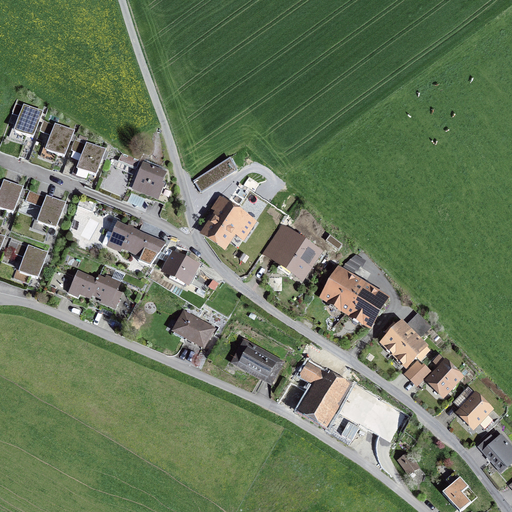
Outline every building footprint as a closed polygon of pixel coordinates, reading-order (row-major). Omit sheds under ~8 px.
[(27,106),(17,134),(37,141),(47,114),(27,106)] [(58,126),(49,153),(70,160),(79,134),(58,126)] [(10,155),(14,143),(6,140),(1,152),(10,155)] [(23,145),(14,143),(10,155),(19,158),(23,145)] [(88,143),(79,170),(100,177),(109,150),(88,143)] [(42,155),(33,152),(29,162),(38,166),(42,155)] [(142,172),(134,191),(160,202),(172,175),(146,164),(120,153),(116,161),(142,172)] [(54,160),(42,155),(38,166),(50,170),(54,160)] [(197,182),(203,194),(241,173),(234,162),(197,182)] [(76,167),(70,166),(67,176),(73,178),(76,167)] [(0,193),(0,210),(14,215),(23,189),(4,182),(0,193)] [(27,201),(37,205),(41,195),(30,191),(27,201)] [(131,193),(128,204),(146,209),(149,199),(131,193)] [(37,224),(57,231),(66,205),(46,198),(37,224)] [(203,238),(228,253),(238,238),(247,243),(259,224),(225,203),(203,238)] [(162,242),(119,224),(114,235),(109,233),(104,244),(134,256),(135,252),(155,260),(162,242)] [(282,259),(277,266),(305,286),(326,257),(286,228),(270,250),(282,259)] [(165,278),(187,289),(197,268),(184,262),(189,252),(180,248),(165,278)] [(31,250),(23,277),(42,282),(50,256),(31,250)] [(345,314),(363,283),(341,270),(323,301),(345,314)] [(88,304),(98,280),(77,272),(69,294),(76,297),(73,303),(87,308),(88,304)] [(98,280),(88,304),(102,310),(104,304),(116,309),(120,299),(116,297),(121,285),(101,276),(98,280)] [(146,281),(136,276),(133,282),(144,287),(146,281)] [(363,283),(345,314),(374,330),(392,300),(363,283)] [(173,336),(206,353),(218,331),(185,314),(173,336)] [(417,318),(406,329),(417,341),(429,329),(417,318)] [(383,345),(405,367),(415,357),(419,362),(429,352),(417,341),(406,329),(402,326),(383,345)] [(235,368),(272,387),(284,365),(247,346),(235,368)] [(428,380),(445,396),(461,379),(438,357),(430,365),(437,372),(428,380)] [(411,383),(424,370),(419,365),(406,379),(411,383)] [(304,415),(330,429),(354,384),(326,369),(324,373),(310,366),(302,381),(318,389),(304,415)] [(424,370),(411,383),(417,389),(430,375),(424,370)] [(454,406),(478,430),(492,416),(467,393),(454,406)] [(372,425),(386,438),(402,422),(388,409),(372,425)] [(478,449),(504,476),(511,468),(511,452),(494,434),(478,449)] [(407,454),(397,461),(408,476),(417,469),(407,454)] [(448,498),(461,511),(470,511),(475,508),(466,498),(473,491),(465,483),(448,498)]
